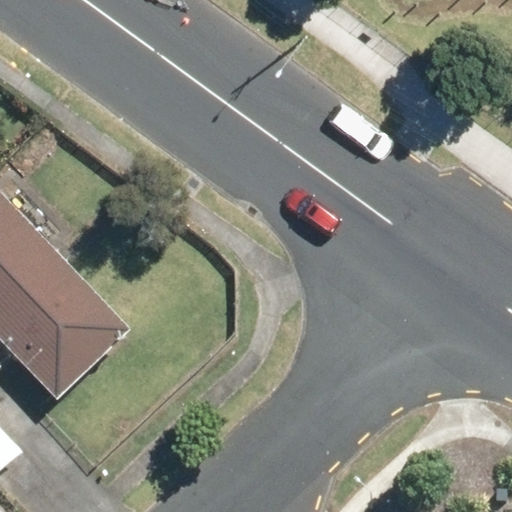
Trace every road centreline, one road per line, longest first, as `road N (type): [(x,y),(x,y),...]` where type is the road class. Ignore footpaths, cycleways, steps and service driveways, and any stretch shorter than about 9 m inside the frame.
road 1 (tertiary): [(455,265),(90,0)]
road 2 (residential): [(201,511),(455,265)]
